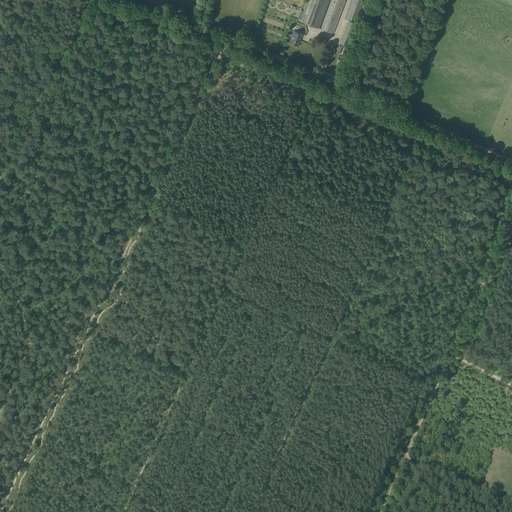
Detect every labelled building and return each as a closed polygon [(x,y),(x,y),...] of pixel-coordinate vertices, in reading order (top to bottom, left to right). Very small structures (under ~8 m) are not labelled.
[(307,0),(299,21),(319,28),(329,0),(307,0)] [(331,0),(321,29),(333,33),(345,0),(331,0)] [(351,0),(345,19),(348,21),(348,20),(355,23),(363,0),(351,0)] [(348,21),(340,43),(349,47),(358,24),(355,23),(348,20),(348,21)] [(293,31),(289,42),(298,45),(302,34),(293,31)]
